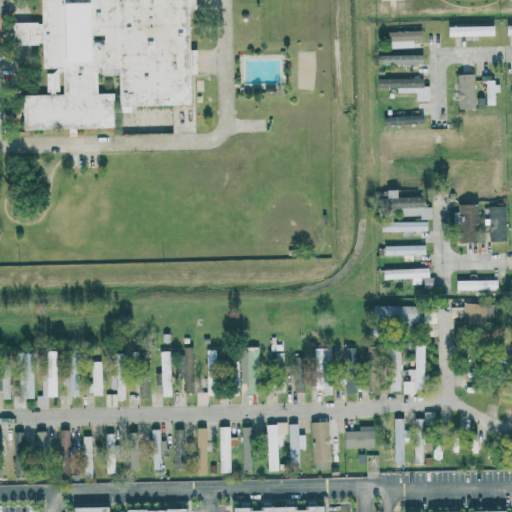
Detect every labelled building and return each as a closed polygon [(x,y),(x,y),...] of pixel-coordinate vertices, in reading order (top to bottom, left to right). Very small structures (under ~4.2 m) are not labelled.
[(190,104),(189,10),(205,10),(204,0),(200,0),(196,0),(195,0),(46,0),(22,21),(10,21),(10,44),(38,43),(39,68),(43,73),(43,93),(18,93),(19,129),(110,128),(110,92),(94,92),(94,61),(115,86),(115,105),(190,104)] [(445,36),(492,35),(492,24),(445,25),(445,36)] [(419,30),(384,31),(385,48),(411,47),(410,39),(419,39),(419,30)] [(419,53),(374,54),(374,64),(419,63),(419,53)] [(455,73),(456,108),(473,107),(472,72),(455,73)] [(375,77),(375,87),(394,87),(394,92),(413,91),(413,100),(427,100),(426,85),(420,85),(420,76),(375,77)] [(496,104),(495,80),(484,80),(484,104),(496,104)] [(420,114),(381,115),(381,123),(420,123),(420,114)] [(394,196),(394,188),(384,189),(384,197),(378,197),(378,208),(399,208),(399,215),(417,215),(417,218),(428,218),(427,205),(422,205),(422,195),(394,196)] [(455,223),(456,241),(476,241),(475,203),(452,203),(453,223),(455,223)] [(486,240),(503,240),(503,205),(486,205),(486,240)] [(425,220),(378,221),(378,231),(426,230),(425,220)] [(423,244),(381,244),(381,255),(424,253),(423,244)] [(409,277),(409,284),(420,283),(420,288),(432,287),(431,275),(428,276),(427,267),(380,268),(381,278),(409,277)] [(496,278),(453,279),(453,289),(496,288),(496,278)] [(491,303),(461,302),(460,325),(490,326),(491,303)] [(417,304),(371,305),(371,322),(417,321),(417,304)] [(460,315),(460,305),(448,306),(448,316),(460,315)] [(501,359),(501,342),(490,342),(489,359),(501,359)] [(401,392),(421,393),(423,344),(412,343),(411,368),(406,368),(405,380),(401,380),(401,392)] [(400,390),(399,344),(387,344),(387,390),(400,390)] [(178,378),(183,378),(182,392),(191,392),(193,346),(179,346),(178,378)] [(257,346),(239,346),(240,382),(244,382),(245,392),(257,392),(257,346)] [(353,363),(353,347),(342,346),(342,363),(353,363)] [(330,347),(320,347),(319,360),(329,360),(330,347)] [(169,350),(158,350),(159,396),(170,396),(169,350)] [(274,391),(284,391),(283,353),(273,353),(274,391)] [(100,360),(88,360),(88,394),(99,394),(100,360)] [(238,360),(228,360),(227,394),(238,394),(238,360)] [(66,395),(77,394),(76,367),(65,367),(66,395)] [(56,396),(55,368),(39,369),(39,394),(34,394),(34,405),(45,405),(45,396),(56,396)] [(11,406),(23,406),(23,398),(32,397),(32,369),(16,369),(17,396),(10,396),(11,406)] [(292,371),(292,391),(301,391),(301,371),(292,371)] [(342,392),(352,393),(353,371),(342,371),(342,392)] [(8,373),(0,373),(0,397),(9,398),(8,373)] [(124,399),(124,374),(108,374),(108,388),(113,388),(114,399),(124,399)] [(412,417),(411,462),(422,462),(422,450),(427,450),(427,425),(432,425),(432,411),(421,411),(421,417),(412,417)] [(392,463),(403,463),(401,417),(391,417),(392,463)] [(310,461),(327,461),(326,420),(308,421),(310,461)] [(264,423),(265,470),(276,470),(275,433),(285,433),(285,422),(264,423)] [(287,465),(299,465),(298,448),(303,448),(302,434),(298,434),(297,423),(286,423),(287,465)] [(342,430),(342,447),(372,446),(372,425),(356,425),(356,430),(342,430)] [(217,472),(230,471),(230,445),(235,445),(235,436),(229,436),(229,426),(216,426),(217,472)] [(238,426),(240,468),(251,468),(249,426),(238,426)] [(195,427),(194,473),(204,473),(204,427),(195,427)] [(150,468),(160,468),(160,454),(164,453),(164,439),(159,440),(158,428),(149,429),(150,468)] [(182,428),(171,428),(172,468),(183,467),(182,428)] [(65,429),(56,429),(58,474),(68,474),(65,429)] [(44,430),(32,430),(33,447),(44,447),(44,430)] [(125,432),(126,468),(137,468),(136,431),(125,432)] [(103,473),(114,472),(114,432),(103,432),(103,473)] [(81,476),(91,475),(90,435),(80,435),(81,476)]
